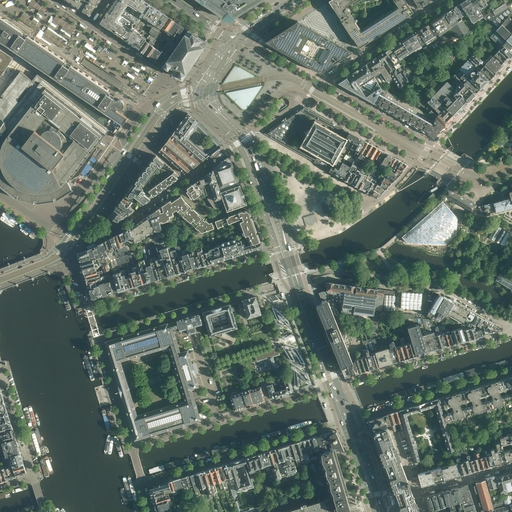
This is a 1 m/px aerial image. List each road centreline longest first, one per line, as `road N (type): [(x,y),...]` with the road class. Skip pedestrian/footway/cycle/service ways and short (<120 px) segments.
road 1 (primary): [(337,383),(253,148),(216,107)]
road 2 (residential): [(430,143),(328,78),(450,0)]
road 3 (residential): [(149,511),(141,484),(341,423)]
road 4 (residential): [(130,446),(328,385)]
road 5 (residential): [(275,242),(87,305)]
road 6 (tertiary): [(173,94),(157,103),(60,244)]
road 7 (residential): [(504,333),(337,383)]
road 8 (residential): [(350,419),(511,372)]
road 9 (residential): [(97,338),(255,291)]
road 10 (primary): [(198,100),(244,155),(275,242)]
road 11 (residential): [(144,145),(182,181),(118,225),(99,212)]
road 12 (primary): [(275,242),(328,385)]
